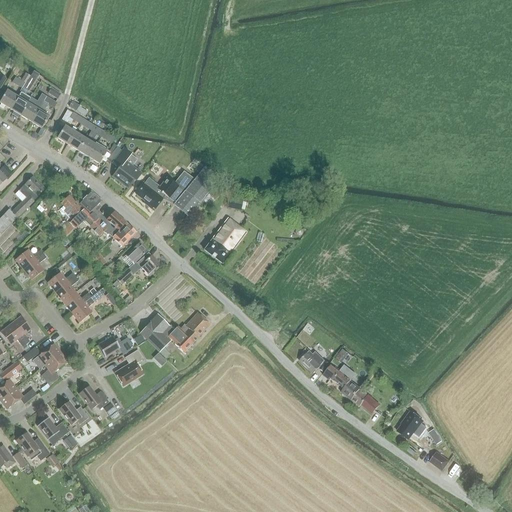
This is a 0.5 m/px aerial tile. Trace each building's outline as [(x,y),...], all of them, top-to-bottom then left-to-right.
[(25,84),(22,89),(28,92),(39,75),(33,72),(29,77),(25,84)] [(24,74),(20,81),(25,84),(29,77),(24,74)] [(22,89),(25,84),(14,78),(11,83),(22,89)] [(60,94),(51,88),(47,94),(57,100),(60,94)] [(0,103),(9,110),(17,97),(6,91),(0,101),(0,103)] [(20,92),(17,98),(17,97),(9,110),(20,116),(27,104),(28,104),(31,99),(20,92)] [(33,108),(28,104),(27,104),(20,116),(30,122),(46,97),(41,94),(33,108)] [(53,109),(56,104),(46,97),(30,122),(41,129),(44,125),(47,119),(48,117),(42,113),(47,105),(53,109)] [(68,107),(84,117),(87,112),(78,107),(79,106),(71,101),(68,107)] [(66,122),(71,113),(66,110),(61,119),(66,122)] [(80,125),(83,120),(72,113),(69,118),(73,121),(77,123),(80,125)] [(83,120),(80,125),(90,131),(93,126),(83,120)] [(72,127),(70,130),(64,126),(57,138),(67,145),(75,133),(74,133),(76,129),(72,127)] [(93,126),(90,131),(100,138),(104,133),(93,126)] [(78,151),(85,139),(75,133),(67,145),(78,151)] [(114,139),(104,133),(100,138),(111,144),(114,139)] [(88,158),(95,146),(85,139),(78,151),(88,158)] [(110,155),(116,146),(114,144),(108,153),(110,155)] [(106,152),(95,146),(88,158),(99,164),(106,152)] [(117,147),(108,159),(113,163),(122,151),(117,147)] [(137,160),(123,149),(122,151),(113,163),(112,164),(118,169),(112,177),(127,189),(133,181),(134,182),(140,174),(131,167),(137,160)] [(0,170),(7,177),(10,173),(4,166),(0,169),(0,170)] [(204,166),(173,205),(189,218),(203,201),(208,195),(220,180),(204,166)] [(148,179),(135,195),(144,201),(142,203),(151,210),(152,208),(154,210),(165,196),(174,203),(193,180),(183,172),(173,184),(167,178),(160,188),(148,179)] [(22,202),(11,213),(17,218),(33,202),(33,201),(45,189),(32,178),(19,191),(15,195),(22,202)] [(82,210),(88,216),(95,209),(102,202),(93,195),(90,192),(77,205),(82,209),(82,210)] [(243,198),(229,195),(226,208),(240,211),(242,202),(243,198)] [(73,218),(82,209),(77,205),(68,196),(60,204),(63,207),(71,216),(73,218)] [(63,207),(59,211),(66,218),(64,220),(66,221),(71,216),(63,207)] [(101,216),(95,209),(88,216),(82,210),(69,223),(73,227),(79,222),(81,224),(83,222),(89,228),(101,216)] [(8,210),(0,217),(0,233),(0,234),(17,218),(11,213),(8,210)] [(109,235),(112,238),(119,231),(118,230),(125,223),(114,212),(106,221),(102,217),(101,216),(89,228),(99,237),(105,231),(104,233),(107,235),(109,235)] [(222,264),(245,233),(227,219),(203,250),(222,264)] [(73,230),(67,223),(58,231),(64,238),(73,230)] [(119,231),(112,238),(121,247),(136,233),(125,223),(118,230),(119,231)] [(76,241),(73,244),(79,250),(82,247),(76,241)] [(133,265),(147,251),(139,243),(131,250),(125,256),(133,265)] [(15,260),(23,271),(43,255),(40,251),(33,257),(27,250),(15,260)] [(106,263),(98,253),(90,260),(98,269),(106,263)] [(135,263),(127,270),(132,276),(141,268),(149,277),(161,266),(151,256),(148,253),(137,263),(135,263)] [(31,281),(43,271),(38,264),(46,258),(43,255),(23,271),(31,281)] [(121,257),(114,262),(118,266),(118,267),(124,261),(122,259),(121,257)] [(127,270),(117,280),(121,285),(132,276),(127,270)] [(55,293),(75,278),(72,274),(65,280),(60,273),(47,283),(55,293)] [(63,303),(75,293),(70,287),(78,281),(75,278),(55,293),(63,303)] [(79,323),(91,313),(87,308),(103,296),(99,291),(91,297),(71,313),(79,323)] [(80,299),(75,293),(63,303),(71,313),(91,297),(88,294),(80,299)] [(192,344),(210,325),(197,313),(181,330),(180,332),(192,344)] [(168,327),(156,316),(149,323),(150,323),(140,334),(159,353),(170,342),(166,338),(167,337),(174,344),(184,353),(192,344),(180,332),(181,330),(177,327),(173,331),(169,327),(168,327)] [(20,317),(10,325),(26,345),(29,342),(24,335),(30,330),(20,317)] [(117,335),(128,328),(124,323),(114,329),(117,335)] [(10,325),(0,332),(0,333),(10,346),(16,341),(22,348),(26,345),(10,325)] [(140,335),(133,340),(136,346),(144,341),(140,335)] [(114,340),(112,337),(97,346),(104,358),(118,349),(122,355),(134,349),(127,338),(120,343),(117,338),(114,340)] [(53,345),(37,357),(32,361),(39,370),(44,366),(60,353),(53,345)] [(26,363),(39,353),(35,348),(22,357),(26,363)] [(114,374),(123,387),(142,375),(136,364),(143,360),(137,350),(124,358),(128,365),(114,374)] [(348,354),(342,350),(334,359),(341,364),(348,354)] [(329,364),(324,360),(324,361),(314,353),(312,355),(308,352),(298,362),(299,362),(312,374),(312,375),(317,369),(323,373),(329,364)] [(44,366),(48,370),(41,376),(49,386),(59,378),(58,378),(54,372),(67,362),(60,353),(44,366)] [(2,373),(0,374),(0,377),(4,383),(12,377),(17,372),(11,365),(6,369),(5,370),(2,373)] [(325,373),(322,376),(329,381),(330,379),(343,389),(340,393),(351,401),(359,390),(359,389),(350,382),(355,375),(344,366),(338,373),(330,366),(325,373)] [(0,386),(0,400),(15,389),(9,380),(0,386)] [(95,396),(89,387),(78,395),(90,410),(96,406),(99,410),(108,403),(100,392),(95,396)] [(15,389),(0,400),(0,401),(6,410),(19,400),(23,405),(36,395),(32,390),(22,397),(15,389)] [(359,390),(351,401),(359,408),(361,405),(371,414),(373,412),(378,406),(359,390)] [(58,410),(70,426),(76,422),(79,426),(88,418),(80,407),(75,411),(68,402),(58,410)] [(115,411),(110,404),(103,410),(108,416),(115,411)] [(400,425),(396,432),(408,441),(413,435),(414,435),(419,439),(427,428),(422,424),(424,422),(410,411),(400,425)] [(51,445),(68,433),(61,423),(55,428),(47,418),(37,426),(47,440),(51,445)] [(24,454),(27,457),(30,461),(36,456),(40,462),(49,455),(38,439),(33,442),(26,433),(15,441),(22,451),(24,454)] [(77,444),(70,435),(66,439),(72,447),(77,444)] [(7,469),(14,463),(4,448),(1,450),(0,449),(0,467),(4,465),(7,469)] [(436,452),(429,463),(442,472),(449,462),(436,452)] [(21,469),(26,465),(21,457),(18,453),(13,457),(21,469)] [(53,457),(47,461),(52,467),(58,463),(53,457)]
